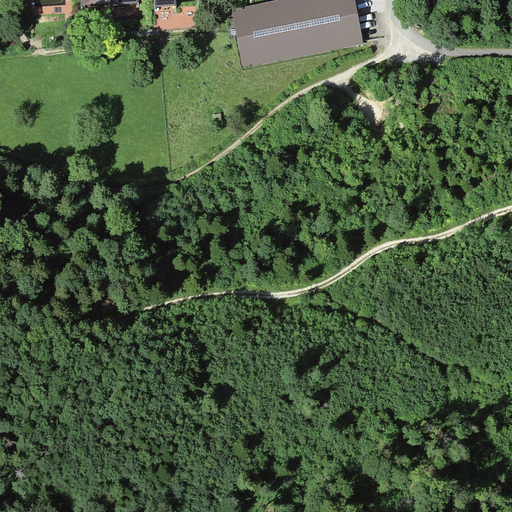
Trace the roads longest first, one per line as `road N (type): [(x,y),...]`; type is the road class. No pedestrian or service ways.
road 1 (track): [(0,355),(215,294),(320,287),(377,248),(445,235),(511,208)]
road 2 (track): [(0,160),(130,192),(161,187),(191,176),(283,106),(419,41)]
road 3 (residential): [(511,53),(434,49),(402,32),(389,0)]
